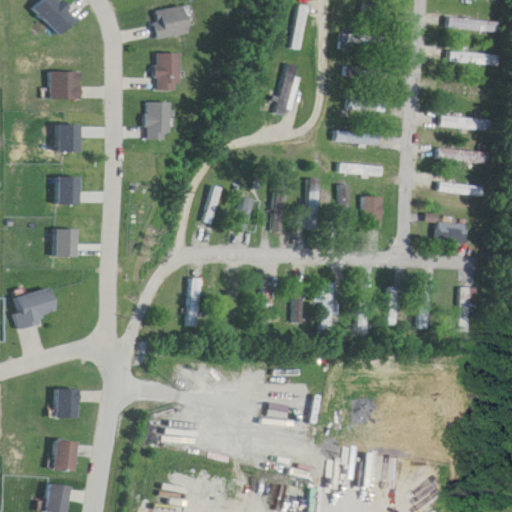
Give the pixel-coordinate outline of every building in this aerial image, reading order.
[(61,37),(79,20),(59,0),(43,0),(34,9),(61,37)] [(311,8),(299,5),(288,49),(300,52),(311,8)] [(362,5),(362,23),(383,23),(383,5),(362,5)] [(192,34),(187,6),(149,12),(154,40),(192,34)] [(495,23),(446,18),(444,29),(494,34),(495,23)] [(445,64),(495,66),(495,56),(446,53),(445,64)] [(153,91),(179,91),(179,54),(153,54),(153,91)] [(276,115),(291,118),(302,68),(286,65),(276,115)] [(385,79),(385,69),(343,69),(343,79),(385,79)] [(80,73),(49,73),(49,100),(80,100),(80,73)] [(491,87),(443,84),(442,95),(490,98),(491,87)] [(345,112),(385,114),(385,104),(346,102),(345,112)] [(169,103),(142,103),(142,140),(169,140),(169,103)] [(440,128),(487,133),(488,122),(441,117),(440,128)] [(334,143),(379,148),(380,137),(335,132),(334,143)] [(486,154),(436,150),(435,161),(485,165),(486,154)] [(383,167),(338,166),(337,176),(382,177),(383,167)] [(256,182),(240,179),(232,230),(248,233),(256,182)] [(318,231),(318,180),(305,180),(305,231),(318,231)] [(273,182),(271,234),(283,234),(284,183),(273,182)] [(482,187),(437,184),(436,194),(481,197),(482,187)] [(337,214),(348,214),(348,186),(337,186),(337,214)] [(382,225),(382,198),(362,198),(362,225),(382,225)] [(233,277),(222,277),(222,318),(233,318),(233,277)] [(186,329),(198,329),(198,280),(186,280),(186,329)] [(319,334),(332,334),(332,284),(319,284),(319,334)] [(269,285),(260,285),(260,323),(269,323),(269,285)] [(367,285),(354,285),(354,327),(367,327),(367,285)] [(428,285),(416,285),(416,330),(428,330),(428,285)] [(290,324),(299,324),(299,288),(290,288),(290,324)] [(385,327),(396,327),(396,288),(385,288),(385,327)] [(467,289),(458,289),(458,334),(467,334),(467,289)] [(21,331),(43,325),(42,318),(58,314),(52,290),(13,300),(21,331)] [(80,419),(80,390),(55,390),(55,419),(80,419)] [(79,472),(80,442),(56,442),(55,472),(79,472)] [(70,511),(75,488),(52,484),(47,511),(70,511)]
